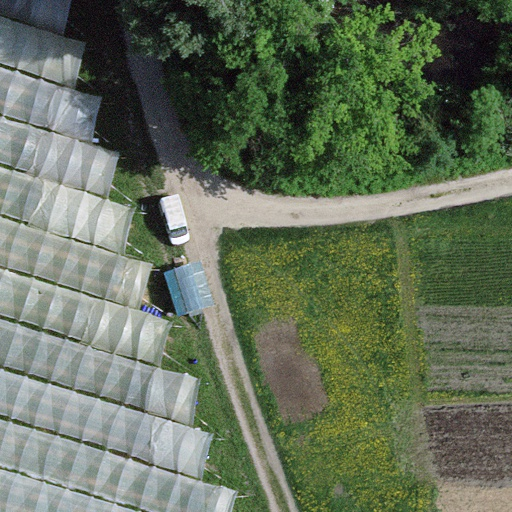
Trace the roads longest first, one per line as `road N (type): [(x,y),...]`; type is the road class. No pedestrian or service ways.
road 1 (track): [(511,190),(284,212),(241,210),(199,194),(176,156),(139,0)]
road 2 (track): [(199,194),(229,357),(285,511)]
